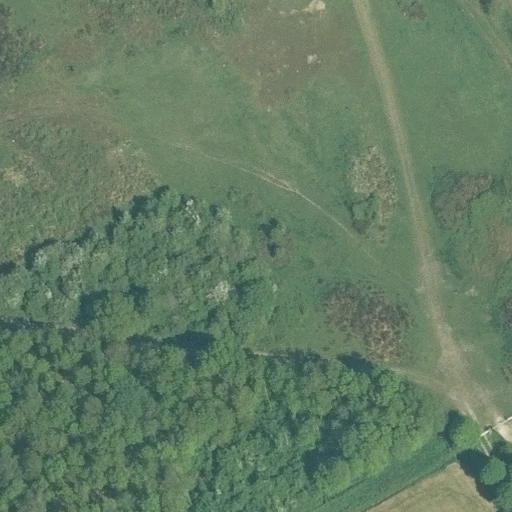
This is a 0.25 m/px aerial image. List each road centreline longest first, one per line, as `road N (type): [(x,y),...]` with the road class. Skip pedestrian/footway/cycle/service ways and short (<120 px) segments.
road 1 (track): [(0,321),(381,376),(457,404)]
road 2 (track): [(329,511),(511,405)]
